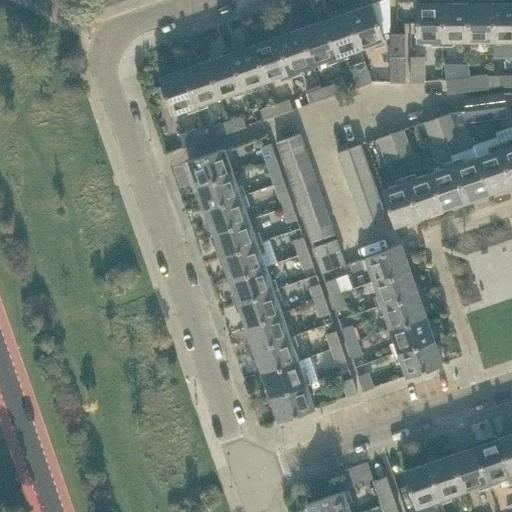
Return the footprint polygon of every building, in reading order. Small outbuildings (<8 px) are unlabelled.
[(417,40),(443,40),(443,1),(418,1),(417,40)] [(443,40),(468,40),(468,1),(443,1),(443,40)] [(468,40),(493,40),(493,1),(468,1),(468,40)] [(493,40),(511,39),(511,1),(493,1),(493,40)] [(361,47),(385,39),(372,2),(348,11),(361,47)] [(337,55),(361,47),(348,11),(324,19),(337,55)] [(314,63),(337,55),(324,19),(301,27),(314,63)] [(290,71),(314,63),(301,27),(278,35),(290,71)] [(390,55),(392,55),(405,55),(405,32),(390,32),(390,55)] [(267,80),(290,71),(278,35),(255,43),(267,80)] [(244,88),(267,80),(255,43),(231,51),(244,88)] [(220,96),(244,88),(231,51),(208,59),(220,96)] [(405,81),(405,55),(392,55),(391,81),(405,81)] [(411,81),(425,81),(425,56),(411,56),(411,81)] [(197,104),(220,96),(208,59),(184,68),(197,104)] [(172,112),(197,104),(184,68),(160,76),(172,112)] [(358,86),(373,81),(369,71),(354,76),(358,86)] [(474,89),(489,87),(487,73),(472,75),(474,89)] [(502,85),(502,74),(493,74),(493,87),(502,85)] [(502,85),(508,85),(511,85),(511,74),(502,74),(502,85)] [(448,92),(474,89),(472,75),(447,78),(448,92)] [(323,88),(326,97),(340,93),(337,83),(323,88)] [(311,103),(326,97),(323,88),(308,93),(311,103)] [(491,104),(492,107),(506,105),(505,91),(490,93),(491,104)] [(466,110),(492,107),(491,104),(490,93),(464,96),(466,110)] [(275,104),(279,114),(293,109),(290,99),(275,104)] [(264,119),(279,114),(275,104),(261,109),(264,119)] [(446,140),(458,136),(450,112),(438,116),(446,140)] [(228,120),(232,130),(246,125),(243,115),(228,120)] [(433,144),(446,140),(438,116),(425,121),(433,144)] [(218,135),(232,130),(228,120),(214,125),(218,135)] [(184,147),(209,138),(204,125),(180,134),(184,147)] [(399,156),(412,152),(403,128),(391,133),(399,156)] [(282,154),(305,146),(300,132),(277,140),(282,154)] [(387,161),(399,156),(391,133),(378,137),(387,161)] [(267,160),(277,157),(272,142),(262,146),(267,160)] [(343,164),(365,156),(361,143),(338,151),(343,164)] [(511,179),(511,143),(501,147),(511,179)] [(286,166),(309,158),(305,146),(282,154),(286,166)] [(197,184),(234,172),(225,147),(189,160),(197,184)] [(490,192),(511,184),(511,179),(501,147),(477,155),(490,192)] [(467,200),(490,192),(477,155),(454,164),(467,200)] [(347,176),(370,169),(365,156),(343,164),(347,176)] [(277,157),(267,160),(272,174),(282,171),(277,157)] [(291,178),(313,170),(309,158),(286,166),(291,178)] [(443,208),(467,200),(454,164),(431,172),(443,208)] [(351,189),(374,181),(370,169),(347,176),(351,189)] [(295,191),(317,183),(313,170),(291,178),(295,191)] [(205,208),(242,195),(234,172),(197,184),(205,208)] [(420,216),(443,208),(431,172),(407,180),(420,216)] [(396,225),(420,216),(407,180),(383,188),(396,225)] [(356,201),(378,193),(374,181),(351,189),(356,201)] [(299,203),(322,195),(317,183),(295,191),(299,203)] [(283,207),(293,204),(288,189),(278,193),(283,207)] [(360,213),(383,205),(378,193),(356,201),(360,213)] [(213,231),(250,219),(242,195),(205,208),(213,231)] [(303,215),(326,207),(322,195),(299,203),(303,215)] [(293,204),(283,207),(288,222),(298,218),(293,204)] [(364,226),(387,218),(383,205),(360,213),(364,226)] [(308,227),(330,220),(326,207),(303,215),(308,227)] [(222,255),(258,242),(250,219),(213,231),(214,231),(212,236),(217,252),(221,254),(222,255)] [(312,240),(335,233),(330,220),(308,227),(312,240)] [(300,254),(310,250),(304,236),(295,240),(300,254)] [(318,258),(341,251),(336,238),(314,246),(318,258)] [(230,278),(266,265),(258,242),(222,255),(230,278)] [(374,280),(410,268),(402,243),(366,256),(374,280)] [(310,250),(300,254),(305,269),(315,265),(310,250)] [(323,271),(345,263),(341,251),(318,258),(323,271)] [(347,281),(358,277),(352,263),(341,267),(347,281)] [(238,301),(274,289),(266,265),(230,278),(238,301)] [(382,304),(418,291),(410,268),(374,280),(382,304)] [(332,295),(342,292),(337,277),(327,280),(332,295)] [(316,301),(325,297),(320,283),(311,287),(316,301)] [(246,325),(282,312),(274,289),(238,301),(246,325)] [(391,327),(427,315),(418,291),(382,304),(391,327)] [(342,292),(332,295),(337,310),(347,306),(342,292)] [(325,297),(316,301),(321,315),(330,311),(325,297)] [(254,348),(291,336),(282,312),(246,325),(254,348)] [(398,350),(435,338),(427,315),(391,327),(398,350)] [(348,342),(358,338),(353,324),(343,328),(348,342)] [(332,347),(342,344),(337,330),(327,333),(332,347)] [(262,371),(299,359),(291,336),(254,348),(262,371)] [(348,342),(353,356),(363,353),(358,338),(348,342)] [(443,363),(435,338),(398,350),(407,375),(443,363)] [(342,344),(332,347),(337,362),(347,359),(342,344)] [(270,395),(307,382),(299,359),(262,371),(270,395)] [(364,390),(374,387),(369,372),(359,375),(364,390)] [(348,395),(358,392),(353,377),(343,381),(348,395)] [(279,419),(315,407),(307,382),(270,395),(279,419)] [(511,472),(511,431),(499,436),(511,472)] [(488,481),(511,472),(499,436),(476,444),(488,481)] [(465,489),(488,481),(476,444),(452,453),(465,489)] [(441,497),(465,489),(452,453),(429,461),(441,497)] [(417,506),(441,497),(429,461),(404,469),(417,506)] [(382,503),(395,499),(387,475),(374,480),(382,503)] [(310,511),(352,511),(344,490),(308,503),(310,511)] [(399,511),(395,499),(382,503),(385,511),(399,511)]
